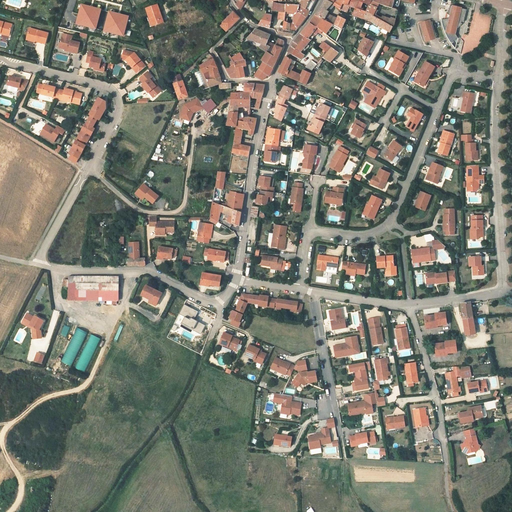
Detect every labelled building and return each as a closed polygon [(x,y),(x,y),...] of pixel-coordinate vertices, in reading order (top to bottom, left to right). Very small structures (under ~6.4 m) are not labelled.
[(237,0),(239,2),(236,5),(241,11),(247,0),(237,0)] [(301,0),(301,2),(298,9),(309,13),(310,10),(314,1),(309,0),(301,0)] [(337,13),(340,14),(342,10),(350,13),(351,9),(356,11),(360,6),(365,8),(367,4),(357,0),(333,0),(332,3),(337,7),(335,12),(337,13)] [(357,0),(367,4),(374,7),(389,10),(391,0),(357,0)] [(318,6),(310,18),(336,31),(339,26),(340,23),(332,19),(331,20),(322,16),(323,15),(321,14),(327,6),(321,1),(318,6)] [(332,3),(329,1),(327,6),(335,12),(337,7),(332,3)] [(95,8),(76,2),(70,21),(89,27),(95,8)] [(365,8),(361,16),(358,22),(361,23),(362,23),(383,35),(387,29),(367,19),(374,7),(367,4),(365,8)] [(274,5),(272,12),(280,14),(279,21),(285,22),(285,14),(286,7),(274,5)] [(451,44),(459,38),(457,35),(458,28),(461,26),(463,24),(462,23),(463,22),(464,22),(468,10),(462,8),(457,7),(451,6),(448,14),(451,16),(450,18),(441,20),(443,26),(445,33),(448,39),(451,44)] [(145,12),(150,23),(152,29),(162,26),(156,8),(145,12)] [(298,9),(296,15),(304,18),(309,13),(298,9)] [(358,22),(361,16),(354,14),(356,11),(351,9),(350,13),(348,17),(352,19),(358,22)] [(104,31),(109,12),(103,10),(98,29),(104,31)] [(122,16),(109,12),(104,31),(117,35),(122,16)] [(222,28),(223,30),(234,19),(230,12),(218,23),(222,28)] [(261,26),(271,30),(274,17),(266,15),(261,26)] [(297,26),(304,18),(296,15),(292,24),(289,24),(288,31),(292,31),(297,26)] [(308,20),(305,25),(313,31),(316,33),(317,31),(314,29),(316,26),(308,20)] [(431,20),(420,23),(426,42),(437,39),(431,20)] [(286,23),(285,22),(284,30),(281,29),(280,35),(291,38),(292,31),(288,31),(289,24),(286,23)] [(301,32),(297,37),(305,42),(307,44),(309,41),(307,39),(313,31),(305,25),(301,32)] [(238,40),(243,34),(246,30),(241,27),(234,37),(237,39),(238,40)] [(20,28),(17,40),(37,46),(40,34),(20,28)] [(269,35),(255,29),(248,36),(262,43),(260,47),(265,52),(260,60),(261,61),(273,70),(282,51),(282,46),(282,43),(277,40),(274,46),(269,44),(269,45),(265,44),(269,35)] [(63,39),(53,37),(50,48),(57,49),(60,50),(60,52),(69,54),(72,43),(63,41),(63,39)] [(299,51),(305,42),(297,37),(291,45),(290,46),(299,51)] [(367,48),(369,43),(359,39),(357,43),(367,48)] [(364,52),(367,48),(357,43),(355,47),(364,52)] [(323,56),(328,51),(319,45),(316,50),(323,56)] [(290,46),(287,51),(295,56),(299,51),(290,46)] [(355,47),(353,51),(362,57),(365,52),(355,47)] [(122,64),(128,71),(137,64),(128,54),(118,50),(116,55),(119,58),(121,59),(124,63),(122,64)] [(287,51),(284,56),(297,64),(300,59),(295,56),(287,51)] [(318,62),(325,66),(335,55),(328,51),(323,56),(318,62)] [(86,53),(81,52),(79,62),(83,63),(82,67),(87,68),(92,69),(91,71),(97,72),(98,65),(93,64),(94,60),(90,59),(85,57),(85,55),(86,53)] [(204,58),(202,61),(206,72),(217,67),(213,56),(210,53),(204,58)] [(244,60),(242,53),(233,57),(238,64),(240,79),(248,78),(245,68),(247,66),(244,60)] [(396,70),(398,66),(399,66),(403,59),(393,53),(389,61),(391,62),(385,72),(390,75),(391,74),(396,76),(398,71),(396,70)] [(238,64),(233,57),(230,54),(221,59),(227,68),(238,64)] [(119,60),(122,64),(124,63),(121,59),(119,58),(116,55),(115,60),(119,60)] [(275,77),(302,88),(307,77),(298,74),(295,80),(283,75),(288,63),(282,60),(275,77)] [(273,70),(261,61),(255,76),(264,80),(267,80),(273,70)] [(128,71),(131,75),(140,67),(137,64),(128,71)] [(240,79),(238,64),(227,68),(231,76),(235,79),(240,79)] [(308,65),(302,71),(307,74),(309,72),(310,71),(313,68),(308,65)] [(222,78),(217,67),(206,72),(210,83),(222,78)] [(428,73),(419,68),(410,83),(418,88),(423,80),(424,81),(428,73)] [(146,78),(141,72),(134,79),(138,84),(137,85),(140,89),(138,90),(142,94),(142,93),(144,92),(148,98),(155,92),(147,82),(146,83),(144,80),(146,78)] [(23,79),(11,77),(9,85),(20,88),(20,90),(25,91),(30,82),(23,80),(23,79)] [(223,80),(222,78),(210,83),(213,89),(224,84),(223,80)] [(178,87),(176,82),(166,85),(173,100),(180,97),(176,88),(178,87)] [(52,99),(56,100),(61,90),(55,88),(55,87),(43,85),(41,95),(53,98),(52,99)] [(366,97),(370,88),(367,86),(363,85),(359,93),(359,95),(364,97),(364,96),(366,97)] [(288,98),(289,94),(292,89),(283,86),(280,92),(278,97),(276,101),(281,103),(283,100),(286,101),(288,98)] [(245,96),(246,102),(248,103),(250,95),(248,95),(250,89),(239,88),(239,95),(245,96)] [(381,95),(370,88),(366,97),(361,105),(371,110),(378,97),(379,98),(381,95)] [(64,91),(62,101),(79,105),(82,95),(73,93),(73,92),(65,89),(64,91)] [(248,95),(250,95),(248,103),(256,104),(260,89),(250,89),(248,95)] [(61,90),(56,100),(62,101),(64,91),(61,90)] [(471,96),(459,94),(458,99),(460,99),(457,113),(467,115),(471,96)] [(239,122),(244,121),(246,120),(247,113),(245,113),(246,102),(245,96),(239,95),(239,97),(225,98),(225,102),(222,119),(224,119),(222,130),(232,132),(233,130),(234,123),(237,110),(241,111),(239,122)] [(99,103),(92,99),(83,116),(84,116),(79,125),(71,139),(70,142),(63,155),(66,156),(63,161),(69,164),(71,159),(72,159),(78,148),(76,146),(78,142),(80,144),(84,136),(88,130),(86,129),(91,120),(93,121),(97,115),(90,111),(92,109),(98,112),(99,103)] [(201,108),(197,99),(185,105),(181,117),(189,121),(193,113),(201,108)] [(215,106),(210,100),(203,106),(208,112),(215,106)] [(352,107),(347,104),(344,109),(349,112),(352,107)] [(281,108),(277,106),(275,109),(273,115),(272,117),(273,118),(272,122),(278,126),(284,113),(280,111),(281,108)] [(315,117),(313,116),(312,119),(322,124),(327,112),(318,109),(317,113),(315,117)] [(418,116),(411,112),(411,113),(407,111),(403,117),(407,119),(402,129),(409,133),(418,116)] [(322,124),(312,119),(310,123),(312,124),(311,127),(309,132),(307,131),(305,134),(316,139),(318,135),(322,124)] [(244,121),(242,133),(245,135),(244,140),(249,141),(252,123),(246,120),(244,121)] [(234,123),(233,130),(239,132),(242,133),(244,121),(239,122),(234,123)] [(349,127),(351,128),(349,132),(347,137),(356,142),(359,136),(357,135),(361,128),(352,123),(349,127)] [(47,144),(53,134),(56,136),(59,132),(51,127),(48,131),(39,126),(33,135),(47,144)] [(231,139),(237,141),(239,132),(233,130),(232,132),(231,139)] [(278,134),(267,132),(265,148),(268,149),(275,150),(278,134)] [(452,137),(441,133),(440,138),(441,139),(435,155),(445,158),(452,137)] [(244,159),(246,150),(236,148),(237,141),(231,139),(227,156),(244,159)] [(398,149),(389,143),(384,150),(385,151),(381,158),(388,163),(398,149)] [(472,145),(463,146),(464,163),(473,162),(473,153),(472,145)] [(314,150),(302,148),(301,157),(299,165),(300,165),(308,167),(309,167),(310,162),(312,162),(314,150)] [(275,167),(276,157),(277,150),(275,150),(268,149),(265,165),(275,167)] [(365,149),(361,157),(370,161),(374,154),(365,149)] [(333,175),(337,168),(338,168),(344,159),(343,159),(345,155),(336,150),(329,163),(325,171),(333,175)] [(426,174),(428,175),(425,183),(435,186),(437,179),(437,178),(440,169),(430,165),(426,174)] [(464,175),(475,175),(475,167),(463,167),(464,175)] [(147,175),(151,178),(155,174),(151,170),(147,175)] [(387,176),(376,172),(373,180),(374,180),(371,188),(379,192),(382,184),(383,184),(387,176)] [(475,175),(464,175),(465,193),(473,193),(476,190),(474,189),(476,187),(476,185),(481,184),(481,177),(476,177),(475,175)] [(217,193),(220,176),(214,176),(211,192),(217,193)] [(267,190),(266,190),(267,182),(267,181),(256,180),(255,189),(257,189),(256,194),(269,196),(270,191),(267,190)] [(238,193),(239,188),(226,183),(224,188),(238,193)] [(295,208),(296,201),(298,201),(299,192),(298,192),(298,187),(291,186),(290,191),(289,191),(286,207),(295,208)] [(137,192),(131,199),(136,203),(138,201),(140,202),(148,209),(154,202),(141,191),(138,194),(137,192)] [(321,207),(336,209),(337,202),(339,202),(340,193),(329,191),(328,197),(328,201),(322,200),(321,207)] [(219,194),(217,205),(237,210),(238,203),(239,198),(219,194)] [(256,209),(263,210),(263,206),(264,200),(268,201),(269,196),(256,194),(256,199),(253,198),(252,208),(256,209)] [(418,195),(414,203),(416,204),(414,210),(423,214),(428,199),(418,195)] [(378,203),(368,199),(364,209),(363,208),(361,214),(364,215),(362,219),(370,222),(373,215),(372,214),(373,212),(374,212),(378,203)] [(217,205),(216,211),(236,216),(237,210),(217,205)] [(236,216),(216,211),(207,209),(205,222),(213,226),(215,216),(224,219),(224,227),(235,231),(236,223),(236,216)] [(443,217),(442,217),(442,226),(443,226),(444,234),(453,233),(452,211),(443,212),(443,217)] [(169,237),(168,234),(168,232),(172,232),(172,224),(155,225),(154,220),(148,221),(149,230),(155,229),(156,238),(169,237)] [(468,231),(468,236),(471,236),(471,241),(477,241),(477,239),(481,238),(480,222),(470,223),(470,231),(468,231)] [(205,243),(206,234),(208,234),(209,229),(196,228),(195,242),(205,243)] [(271,229),(269,246),(271,246),(270,252),(281,253),(281,248),(282,231),(271,229)] [(424,235),(425,242),(434,240),(433,233),(424,235)] [(423,235),(411,238),(413,247),(425,244),(423,235)] [(130,259),(139,258),(138,243),(129,243),(130,259)] [(441,247),(436,243),(429,243),(429,249),(431,249),(431,251),(441,251),(441,247)] [(158,249),(157,260),(163,261),(162,263),(170,264),(171,251),(158,249)] [(407,253),(408,262),(415,262),(415,265),(432,263),(430,251),(415,253),(414,252),(407,253)] [(225,257),(208,255),(207,265),(223,267),(225,257)] [(190,264),(191,257),(183,256),(181,262),(190,264)] [(145,260),(145,258),(139,258),(130,259),(126,259),(126,267),(145,266),(145,264),(145,260)] [(390,258),(384,258),(384,260),(382,260),(382,259),(374,259),(375,270),(382,269),(391,269),(390,258)] [(335,262),(315,259),(314,268),(314,269),(314,273),(322,274),(322,269),(334,271),(335,262)] [(479,259),(468,260),(468,268),(471,268),(472,277),(483,276),(482,268),(480,268),(479,259)] [(275,262),(259,260),(258,269),(267,270),(273,271),(273,274),(278,274),(279,264),(275,263),(275,262)] [(352,268),(352,267),(340,265),(339,273),(343,274),(343,278),(348,278),(352,275),(353,275),(354,277),(361,278),(362,268),(355,267),(355,269),(352,268)] [(391,269),(382,269),(383,277),(393,277),(392,269),(391,269)] [(425,276),(425,284),(435,283),(436,285),(446,284),(446,283),(454,282),(453,273),(444,274),(445,275),(435,276),(435,275),(425,276)] [(118,299),(118,276),(69,276),(69,299),(118,299)] [(199,279),(198,288),(206,289),(206,290),(216,292),(218,282),(199,279)] [(161,293),(145,285),(140,295),(150,299),(148,302),(155,305),(161,293)] [(236,311),(242,314),(246,304),(245,304),(245,303),(247,303),(256,305),(258,305),(258,306),(266,308),(266,306),(274,307),(274,306),(274,300),(267,299),(267,297),(259,296),(259,297),(241,295),(238,301),(239,302),(236,311)] [(276,300),(275,307),(280,307),(291,309),(295,309),(295,311),(300,312),(301,304),(296,304),(296,302),(276,300)] [(470,317),(473,316),(471,302),(461,303),(463,317),(470,317)] [(205,325),(194,320),(198,312),(184,305),(180,314),(184,316),(181,324),(201,334),(205,325)] [(53,310),(46,338),(51,339),(59,311),(53,310)] [(237,321),(241,314),(234,312),(233,311),(231,311),(228,319),(231,320),(229,324),(237,327),(239,322),(237,321)] [(424,316),(426,329),(437,327),(436,325),(446,324),(444,312),(434,313),(435,315),(424,316)] [(342,324),(339,314),(328,316),(329,322),(331,322),(332,326),(330,326),(332,335),(345,332),(343,324),(342,324)] [(29,319),(22,316),(18,322),(25,326),(24,327),(26,328),(27,330),(28,341),(35,340),(35,333),(33,332),(38,323),(30,318),(29,319)] [(463,317),(464,329),(474,328),(473,316),(470,317),(463,317)] [(379,317),(368,320),(373,345),(384,343),(381,328),(379,328),(379,324),(380,324),(379,317)] [(17,325),(27,330),(26,328),(24,327),(25,326),(18,322),(17,325)] [(66,337),(70,327),(64,325),(60,334),(66,337)] [(72,366),(86,331),(76,327),(62,362),(72,366)] [(399,349),(410,348),(406,327),(395,329),(399,349)] [(85,372),(100,338),(89,333),(75,368),(85,372)] [(232,336),(224,333),(220,344),(237,350),(240,340),(232,337),(232,336)] [(434,343),(436,356),(447,355),(447,353),(456,352),(455,340),(445,341),(445,342),(434,343)] [(358,352),(356,341),(345,343),(346,349),(346,350),(343,351),(343,349),(333,351),(335,362),(350,359),(352,357),(351,353),(358,352)] [(258,348),(248,344),(244,354),(254,358),(253,359),(261,362),(265,353),(258,350),(258,348)] [(39,358),(32,356),(29,364),(36,366),(39,358)] [(290,375),(294,365),(274,357),(270,368),(285,374),(285,373),(290,375)] [(297,361),(294,369),(297,372),(307,370),(305,360),(297,361)] [(373,364),(377,385),(387,383),(386,376),(388,375),(386,367),(387,367),(386,362),(373,364)] [(410,386),(419,384),(417,373),(419,373),(417,364),(407,366),(410,386)] [(468,370),(457,371),(459,379),(459,381),(470,380),(470,379),(468,370)] [(299,383),(303,385),(304,382),(308,381),(308,382),(317,381),(315,371),(307,372),(307,371),(299,373),(291,384),(296,388),(299,383)] [(455,380),(459,379),(457,371),(450,371),(451,377),(444,378),(447,397),(457,396),(455,380)] [(365,373),(356,375),(359,386),(355,387),(352,387),(354,395),(369,392),(365,373)] [(465,396),(476,394),(482,393),(481,384),(464,387),(465,396)] [(402,395),(400,385),(393,386),(395,396),(402,395)] [(283,397),(279,416),(287,418),(288,416),(297,418),(300,406),(291,405),(291,406),(289,405),(290,399),(283,397)] [(494,400),(485,402),(486,409),(496,408),(494,400)] [(367,418),(373,417),(371,405),(365,407),(365,405),(348,409),(350,419),(358,417),(358,418),(367,416),(367,418)] [(468,408),(468,411),(458,413),(460,423),(473,421),(473,419),(483,417),(481,406),(468,408)] [(426,422),(427,422),(425,414),(415,416),(418,432),(427,431),(426,422)] [(324,420),(326,428),(332,427),(331,419),(324,420)] [(407,432),(405,421),(396,423),(395,424),(393,424),(392,423),(386,424),(388,435),(397,433),(398,434),(407,432)] [(318,446),(329,444),(326,428),(319,430),(320,434),(316,435),(316,436),(306,439),(308,449),(319,447),(318,446)] [(462,449),(464,450),(470,454),(475,452),(476,450),(479,451),(481,446),(478,445),(477,441),(473,430),(464,433),(466,440),(464,445),(461,446),(462,449)] [(277,447),(289,449),(290,441),(281,439),(281,438),(274,437),(272,447),(277,448),(277,447)] [(351,441),(353,451),(359,449),(359,448),(369,446),(367,437),(359,438),(359,439),(351,441)] [(467,458),(468,465),(483,462),(481,455),(467,458)]
